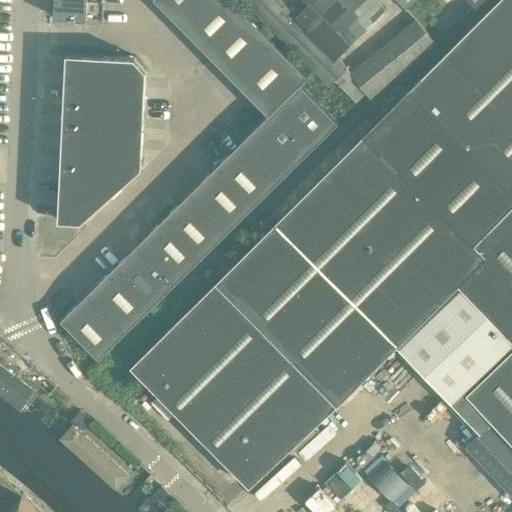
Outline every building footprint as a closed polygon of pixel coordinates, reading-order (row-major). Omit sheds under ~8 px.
[(100,19),(100,22),(102,22),(102,0),(51,0),(51,7),(54,7),(53,17),(100,19)] [(277,223),(132,367),(249,485),(286,451),(290,456),(300,446),(295,441),(300,437),(305,443),(318,430),(313,425),(336,403),(337,404),(398,343),(458,283),(462,287),(511,336),(511,350),(466,394),(492,421),(511,442),(511,0),(499,0),(411,89),(398,102),(336,165),(325,175),(277,223)] [(154,0),(180,26),(205,0),(154,0)] [(205,0),(180,26),(206,52),(245,14),(230,0),(205,0)] [(337,57),(296,16),(280,0),(243,0),(328,84),(332,79),(346,66),(337,57)] [(303,0),(308,4),(296,16),(337,57),(385,10),(375,0),(303,0)] [(396,0),(405,8),(413,0),(396,0)] [(206,52),(232,79),(271,41),(245,14),(206,52)] [(350,72),(367,92),(370,96),(436,44),(416,19),(351,71),(350,72)] [(232,79),(268,115),(307,77),(271,41),(232,79)] [(66,53),(57,220),(80,222),(141,167),(146,70),(134,57),(66,53)] [(268,115),(240,143),(278,181),(338,123),(300,85),(307,77),(268,115)] [(240,143),(214,168),(252,207),(278,181),(240,143)] [(214,168),(189,193),(227,232),(252,207),(214,168)] [(189,193),(163,218),(201,257),(227,232),(189,193)] [(163,218),(137,244),(176,282),(201,257),(163,218)] [(137,244),(112,269),(150,308),(176,282),(137,244)] [(112,269),(86,294),(124,333),(150,308),(112,269)] [(511,336),(462,287),(398,348),(451,403),(479,432),(492,421),(466,394),(463,390),(511,343),(511,336)] [(124,333),(86,294),(60,320),(98,359),(124,333)] [(0,363),(0,398),(24,416),(42,395),(0,363)] [(72,419),(54,439),(122,497),(138,480),(72,419)] [(479,432),(465,445),(511,495),(511,442),(492,421),(479,432)] [(43,511),(19,490),(0,473),(0,511),(43,511)]
